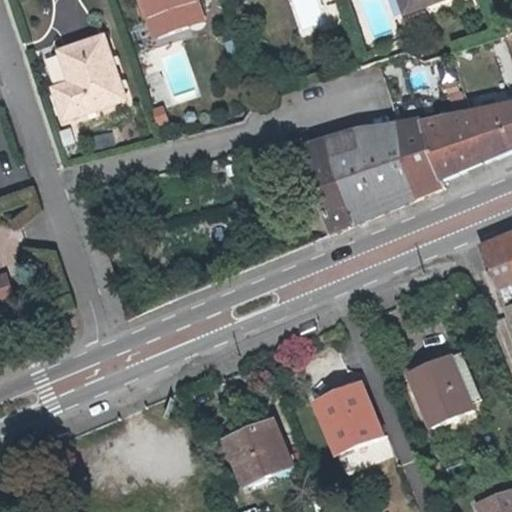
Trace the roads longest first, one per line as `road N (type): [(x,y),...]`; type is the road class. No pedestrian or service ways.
road 1 (primary): [(511,201),(105,368)]
road 2 (residential): [(0,56),(105,368)]
